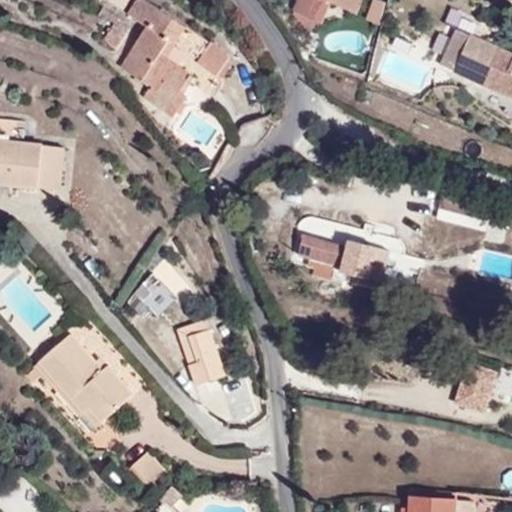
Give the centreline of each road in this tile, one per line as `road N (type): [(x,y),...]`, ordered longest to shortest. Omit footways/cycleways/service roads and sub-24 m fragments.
road 1 (residential): [(243,0),(297,81),(299,114),(281,144),(246,168),(222,201),(282,431)]
road 2 (residential): [(282,431),(210,436),(44,236)]
